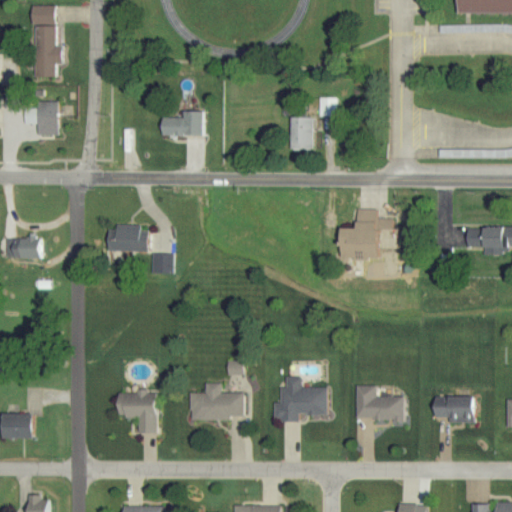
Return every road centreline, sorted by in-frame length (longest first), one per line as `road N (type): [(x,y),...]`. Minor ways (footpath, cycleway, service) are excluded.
road 1 (residential): [(82,466),(511,467)]
road 2 (residential): [(82,511),(77,175)]
road 3 (residential): [(0,174),(332,177)]
road 4 (residential): [(511,177),(332,177)]
road 5 (residential): [(404,177),(404,0)]
road 6 (residential): [(88,175),(102,0)]
